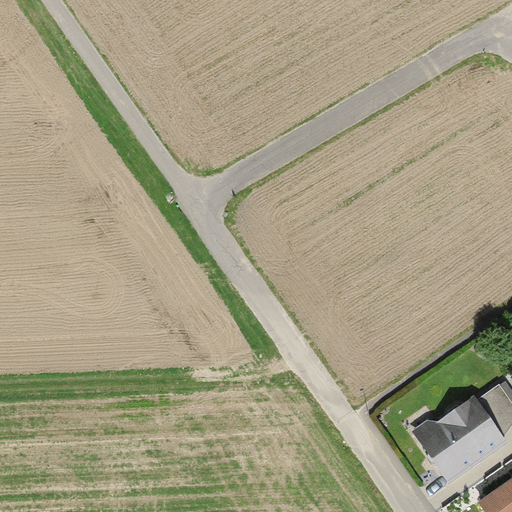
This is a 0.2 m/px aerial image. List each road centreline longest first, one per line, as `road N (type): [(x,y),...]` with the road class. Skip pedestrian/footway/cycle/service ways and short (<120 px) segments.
road 1 (residential): [(194,206),(505,20),(511,31)]
road 2 (unclassified): [(354,429),(194,206)]
road 3 (unclassified): [(194,206),(49,0)]
